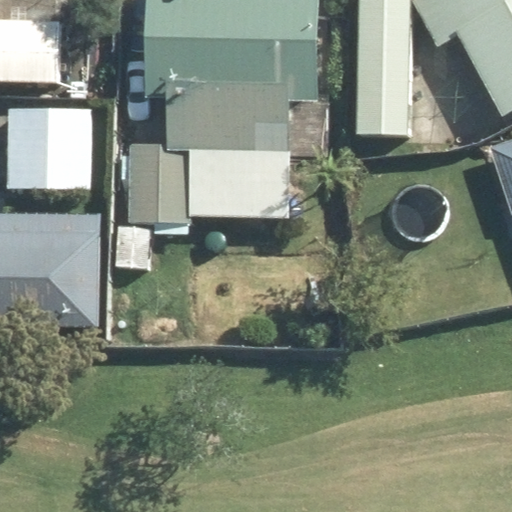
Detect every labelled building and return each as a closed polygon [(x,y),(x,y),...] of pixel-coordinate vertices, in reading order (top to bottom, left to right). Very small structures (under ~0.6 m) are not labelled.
[(123,227),(122,268),(150,268),(150,231),(191,231),(192,219),(298,221),(300,99),(323,99),(324,0),(154,0),(153,93),(152,154),(134,154),(132,227),(123,227)] [(408,143),(412,0),(362,0),(358,141),(408,143)] [(511,0),(423,0),(417,4),(444,52),(472,36),(511,107),(511,0)] [(2,7),(0,7),(0,87),(66,89),(67,26),(2,25),(2,7)] [(92,114),(11,113),(10,192),(91,193),(92,114)] [(511,142),(492,148),(511,214),(511,142)] [(105,220),(0,215),(0,325),(100,330),(105,220)]
